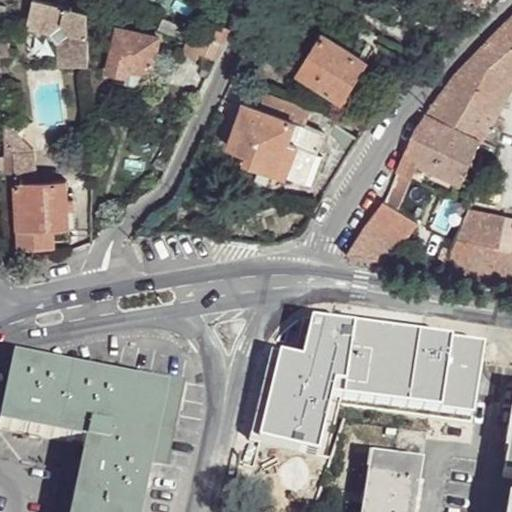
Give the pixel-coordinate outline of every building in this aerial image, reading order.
[(86,10),(45,0),(31,0),(23,26),(44,31),(59,44),(60,66),(63,66),(62,68),(88,68),(86,10)] [(511,17),(454,75),(425,116),(480,141),(511,85),(511,17)] [(229,29),(206,18),(198,35),(223,44),(229,29)] [(157,37),(115,29),(107,69),(129,75),(129,67),(151,73),(157,37)] [(198,35),(189,30),(184,46),(214,61),(223,44),(198,35)] [(369,58),(326,33),(303,73),(345,99),(369,58)] [(262,51),(248,45),(233,77),(247,82),(262,51)] [(318,114),(269,94),(263,109),(312,129),(318,114)] [(263,109),(247,104),(229,147),(249,155),(246,162),(307,186),(328,134),(326,134),(312,129),(263,109)] [(480,141),(425,116),(416,127),(397,170),(412,177),(417,164),(460,184),(480,141)] [(359,138),(333,123),(326,134),(328,134),(307,186),(323,197),(359,138)] [(31,153),(4,155),(7,184),(17,184),(33,183),(31,153)] [(485,172),(476,168),(468,187),(477,191),(485,172)] [(412,177),(397,170),(383,200),(396,209),(412,177)] [(33,183),(17,184),(21,242),(70,238),(66,181),(33,183)] [(396,209),(383,200),(347,255),(388,263),(416,223),(396,209)] [(511,219),(468,211),(455,240),(511,250),(511,219)] [(511,282),(511,250),(455,240),(441,271),(511,282)] [(334,394),(468,420),(481,351),(307,318),(299,360),(263,354),(246,441),(322,455),(334,394)] [(96,382),(9,365),(0,410),(0,427),(83,445),(69,511),(137,511),(147,462),(148,458),(141,456),(151,404),(108,394),(111,386),(97,382),(96,382)] [(183,383),(99,365),(97,382),(111,386),(108,394),(151,404),(141,456),(148,458),(147,462),(167,465),(183,383)] [(511,511),(511,425),(503,478),(511,480),(511,497),(509,511),(511,511)] [(415,511),(422,466),(427,436),(399,432),(394,462),(371,458),(362,511),(415,511)]
